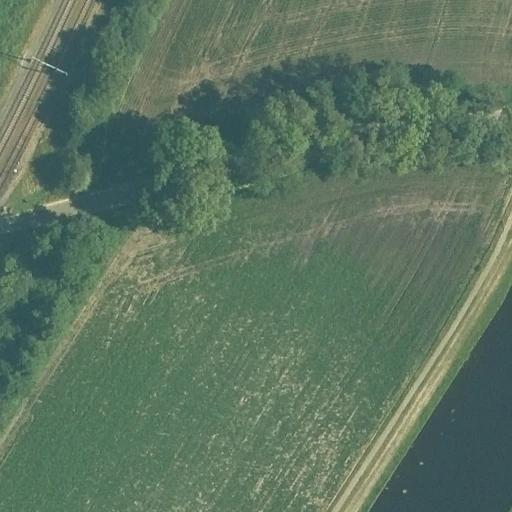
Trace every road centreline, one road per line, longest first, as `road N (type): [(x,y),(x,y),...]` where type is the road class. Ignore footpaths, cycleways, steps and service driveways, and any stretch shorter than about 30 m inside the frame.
road 1 (unclassified): [(0,232),(317,151),(408,132),(511,125)]
road 2 (track): [(354,511),(511,250)]
